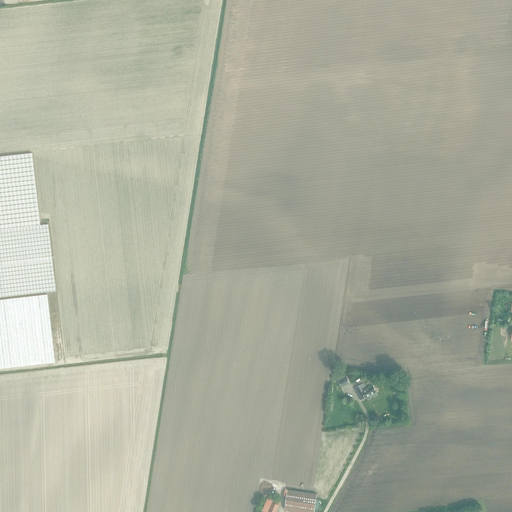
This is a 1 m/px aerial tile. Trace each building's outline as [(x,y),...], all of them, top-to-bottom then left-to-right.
[(0,297),(55,291),(48,224),(40,225),(31,153),(0,156),(0,297)] [(0,299),(0,368),(54,362),(46,294),(0,299)] [(372,385),(366,388),(363,383),(354,388),(360,399),(363,397),(364,398),(376,392),(372,385)] [(284,510),(300,511),(314,511),(317,494),(287,490),(284,510)] [(275,511),(280,501),(268,496),(260,511),(275,511)]
